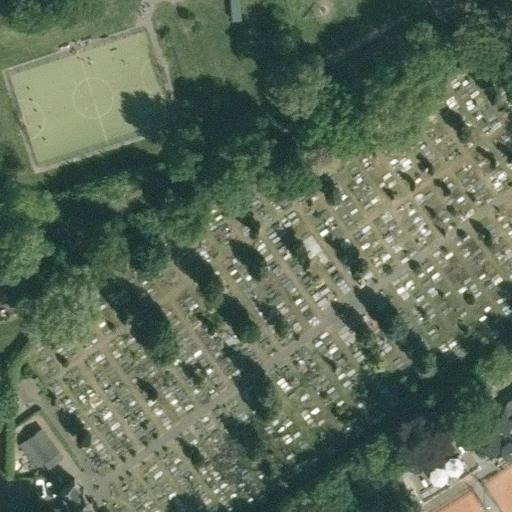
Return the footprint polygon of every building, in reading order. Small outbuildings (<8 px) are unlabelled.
[(430,0),(432,3),(438,14),(463,0),(430,0)] [(468,0),(449,13),(455,21),(474,9),(468,0)] [(19,250),(0,254),(0,297),(5,297),(7,304),(31,303),(27,289),(28,289),(20,254),(19,250)] [(32,320),(38,324),(43,318),(37,313),(32,320)] [(511,396),(511,397),(480,417),(483,426),(474,433),(473,450),(484,456),(500,447),(499,432),(511,424),(511,396)] [(41,427),(26,438),(44,462),(59,451),(41,427)] [(61,489),(71,503),(77,511),(98,511),(75,479),(61,489)]
